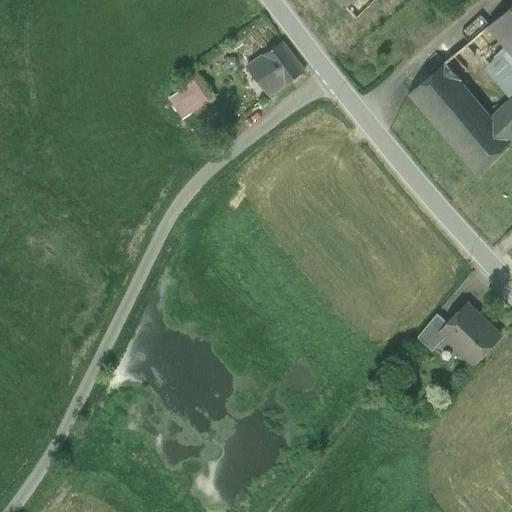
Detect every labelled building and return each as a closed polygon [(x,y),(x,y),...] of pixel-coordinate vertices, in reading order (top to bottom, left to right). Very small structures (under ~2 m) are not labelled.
[(336,0),(344,8),(345,7),(352,0),(336,0)] [(376,0),(352,0),(345,7),(356,19),(376,0)] [(511,6),(489,26),(511,52),(511,6)] [(511,52),(489,26),(445,63),(465,86),(486,67),(511,97),(511,52)] [(282,42),(247,66),(270,96),(305,72),(282,42)] [(465,86),(445,63),(409,94),(478,174),(491,162),(511,141),(511,140),(492,118),(465,86)] [(204,85),(196,91),(204,104),(213,98),(204,85)] [(213,98),(204,104),(217,122),(226,116),(213,98)] [(511,98),(492,118),(511,140),(511,98)] [(466,305),(447,325),(439,332),(445,337),(474,364),(499,338),(466,305)] [(436,315),(417,338),(431,352),(445,337),(439,332),(447,325),(436,315)]
